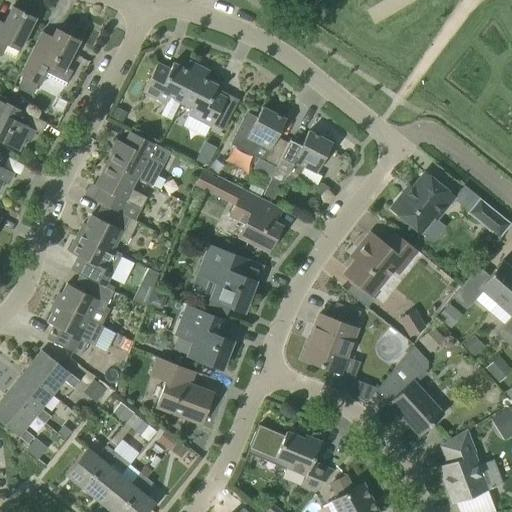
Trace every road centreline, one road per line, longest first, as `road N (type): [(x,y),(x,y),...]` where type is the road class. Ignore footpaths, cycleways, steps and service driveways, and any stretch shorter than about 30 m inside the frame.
road 1 (residential): [(0,321),(31,267),(141,5)]
road 2 (residential): [(141,5),(213,15),(279,51),(391,145)]
road 3 (residential): [(264,372),(287,308),(391,145)]
road 4 (residential): [(416,511),(394,453),(342,404),(264,372)]
road 5 (residential): [(189,511),(214,479),(264,372)]
road 6 (residential): [(391,145),(408,135),(435,137),(511,197)]
